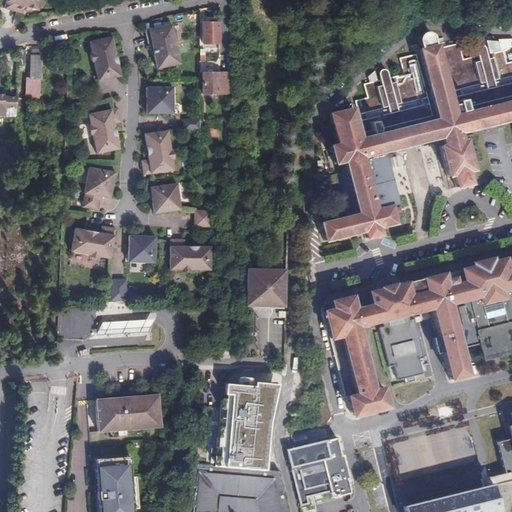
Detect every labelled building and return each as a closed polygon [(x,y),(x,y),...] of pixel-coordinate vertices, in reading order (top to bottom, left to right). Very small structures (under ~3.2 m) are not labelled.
[(39,0),(5,0),(3,8),(16,12),(17,9),(21,10),(22,7),(36,11),(39,0)] [(217,42),(218,21),(202,21),(203,42),(217,42)] [(171,24),(144,29),(147,45),(151,44),(156,68),(179,63),(174,39),(176,37),(174,32),(172,30),(171,24)] [(390,223),(385,204),(372,207),(359,156),(379,151),(408,144),(436,137),(438,145),(436,146),(443,179),(447,178),(449,186),(459,184),(470,182),(467,172),(471,171),(461,130),(497,121),(511,117),(511,60),(504,63),(500,50),(484,54),(482,47),(482,46),(481,45),(480,45),(480,44),(479,44),(478,44),(477,44),(476,44),(476,45),(475,45),(474,46),(474,47),(474,48),(473,49),(474,49),(475,56),(460,60),(455,43),(436,48),(435,45),(432,46),(430,39),(428,32),(428,31),(426,30),(425,29),(424,29),(423,29),(421,29),(420,29),(419,30),(417,30),(416,31),(416,32),(415,34),(414,35),(414,36),(414,37),(416,43),(417,49),(415,50),(415,53),(396,58),(400,75),(385,79),(383,72),(383,71),(382,71),(382,70),(381,70),(380,69),(379,69),(378,69),(377,70),(376,70),(376,71),(375,72),(375,73),(375,74),(376,81),(359,85),(362,98),(351,101),(353,107),(326,114),(333,142),(326,144),(330,163),(339,162),(353,213),(316,221),(321,240),(359,231),(361,238),(369,236),(379,234),(377,226),(390,223)] [(119,76),(111,37),(88,42),(91,53),(89,55),(90,60),(93,63),(96,81),(119,76)] [(26,48),(17,48),(17,54),(16,62),(25,62),(26,48)] [(40,56),(31,56),(30,56),(30,66),(30,84),(27,84),(27,90),(27,97),(33,97),(36,97),(39,78),(39,76),(39,68),(39,67),(39,64),(40,56)] [(227,70),(202,70),(202,93),(227,93),(227,70)] [(146,87),(146,113),(172,113),(172,87),(146,87)] [(0,117),(14,118),(15,99),(6,98),(3,98),(3,95),(0,94),(0,117)] [(120,122),(117,108),(88,115),(90,126),(88,128),(90,136),(92,138),(96,154),(118,149),(113,123),(120,122)] [(199,119),(183,119),(183,135),(199,135),(199,119)] [(218,137),(219,129),(209,128),(208,136),(218,137)] [(167,131),(144,134),(148,160),(141,161),(143,175),(173,171),(171,159),(173,157),(172,152),(170,150),(167,131)] [(372,207),(385,204),(392,202),(379,151),(359,156),(372,207)] [(396,156),(388,158),(391,169),(399,167),(396,156)] [(88,168),(82,208),(97,211),(100,197),(110,199),(112,184),(115,182),(116,177),(114,175),(114,173),(88,168)] [(176,184),(150,188),(150,190),(148,192),(149,197),(151,199),(153,214),(179,210),(176,184)] [(194,211),(194,227),(209,227),(209,211),(194,211)] [(74,230),(70,253),(89,256),(91,258),(96,259),(98,258),(110,260),(115,230),(103,228),(102,235),(74,230)] [(155,237),(129,237),(128,263),(154,264),(155,237)] [(183,240),(170,240),(169,270),(186,270),(188,272),(193,272),(195,270),(208,270),(209,247),(183,247),(183,240)] [(354,393),(347,396),(352,414),(384,406),(379,387),(372,389),(356,326),(380,320),(406,313),(429,308),(447,379),(464,375),(460,357),(458,350),(447,303),(471,297),(472,303),(481,301),(499,297),(505,295),(504,289),(511,286),(511,264),(504,267),(502,257),(490,260),(489,258),(468,262),(469,265),(458,268),(460,278),(441,283),(439,272),(396,283),(395,282),(387,284),(379,286),(379,288),(331,300),(332,306),(322,308),(330,338),(339,336),(354,393)] [(284,307),(285,269),(247,268),(246,306),(284,307)] [(125,281),(109,282),(110,301),(126,300),(125,281)] [(478,345),(481,359),(494,356),(511,351),(511,286),(504,289),(505,295),(499,297),(500,303),(482,308),(481,301),(472,303),(471,297),(447,303),(458,350),(478,345)] [(406,313),(380,320),(382,327),(377,328),(387,366),(392,365),(396,380),(419,374),(416,359),(420,357),(418,345),(411,319),(408,320),(406,313)] [(153,319),(102,323),(95,335),(129,333),(146,332),(153,319)] [(345,396),(347,396),(354,393),(339,336),(330,338),(345,396)] [(219,390),(212,461),(261,466),(269,386),(230,382),(229,391),(219,390)] [(158,426),(156,394),(95,400),(97,431),(158,426)] [(291,447),(327,438),(324,428),(288,435),(291,447)] [(334,437),(327,438),(291,447),(285,448),(298,505),(311,502),(349,493),(347,485),(344,477),(347,477),(341,451),(338,452),(337,450),(334,437)] [(511,471),(511,442),(511,437),(494,441),(503,474),(511,471)] [(124,455),(101,457),(102,467),(94,468),(97,511),(132,511),(132,507),(130,476),(129,465),(125,465),(124,455)] [(102,467),(101,457),(93,458),(94,468),(102,467)] [(189,459),(184,511),(211,511),(214,491),(250,494),(254,511),(283,511),(273,467),(261,466),(212,461),(189,459)] [(497,511),(496,508),(493,495),(491,484),(511,478),(511,471),(503,474),(486,478),(484,477),(478,478),(480,487),(402,506),(403,511),(481,511),(486,511),(485,511),(497,511)]
